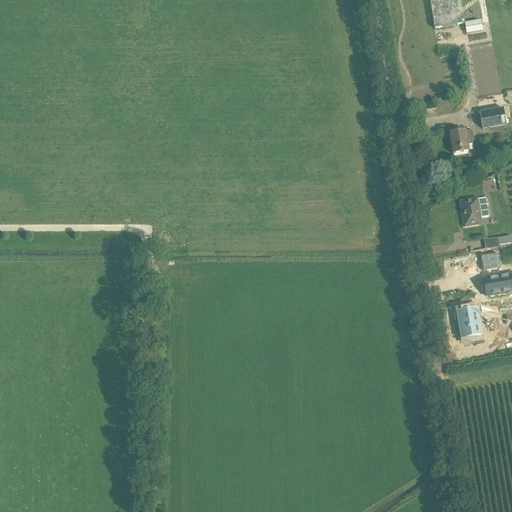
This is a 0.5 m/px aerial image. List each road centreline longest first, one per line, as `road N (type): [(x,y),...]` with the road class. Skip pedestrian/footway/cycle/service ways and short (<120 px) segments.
road 1 (unclassified): [(456,511),(372,0)]
road 2 (track): [(0,228),(147,229),(161,285)]
